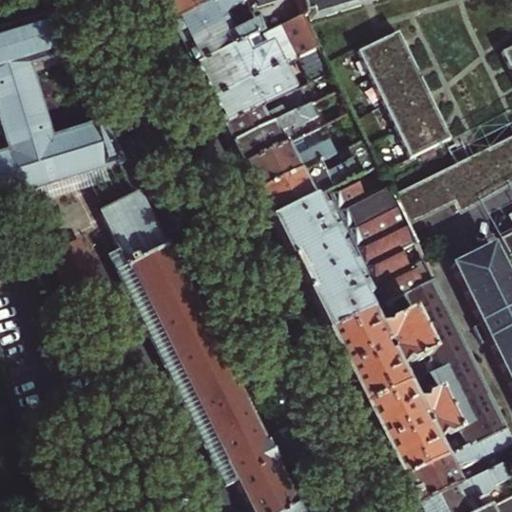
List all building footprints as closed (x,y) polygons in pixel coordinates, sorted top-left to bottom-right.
[(170,26),(220,0),(157,0),(157,1),(165,16),(170,26)] [(247,1),(246,0),(220,0),(170,26),(176,39),(182,50),(203,39),(201,35),(219,26),(221,28),(225,26),(222,20),(231,10),(247,1)] [(246,0),(247,1),(249,9),(277,0),(246,0)] [(294,0),(299,15),(304,24),(379,0),(294,0)] [(296,59),(316,49),(304,24),(299,15),(258,36),(192,70),(198,82),(208,103),(277,68),(296,59)] [(0,30),(0,125),(8,152),(0,154),(0,214),(110,181),(125,172),(105,131),(101,123),(52,139),(29,67),(68,55),(60,39),(59,40),(56,33),(48,16),(0,30)] [(258,36),(254,24),(238,32),(228,32),(225,26),(221,28),(219,26),(201,35),(203,39),(182,50),(187,60),(192,70),(258,36)] [(396,35),(356,55),(406,163),(418,157),(421,163),(434,157),(431,151),(448,143),(396,35)] [(328,74),(316,49),(296,59),(308,84),(328,74)] [(511,49),(499,56),(511,84),(511,49)] [(290,93),(277,68),(208,103),(214,114),(221,128),(290,93)] [(304,108),(295,91),(290,93),(221,128),(226,138),(230,146),(304,108)] [(317,116),(312,104),(304,108),(230,146),(236,158),(241,168),(309,133),(304,124),(313,120),(312,118),(317,116)] [(316,148),(309,133),(241,168),(249,183),(255,196),(318,163),(343,150),(336,138),(316,148)] [(511,139),(391,200),(403,224),(405,229),(452,205),(459,215),(511,185),(511,139)] [(327,193),(353,179),(375,168),(361,140),(345,149),(351,161),(324,175),(318,163),(255,196),(262,211),(268,222),(310,201),(327,193)] [(353,179),(327,193),(340,218),(336,221),(338,224),(342,222),(350,238),(362,246),(403,224),(391,200),(383,184),(361,195),(353,179)] [(327,193),(310,201),(324,228),(329,226),(332,230),(326,233),(335,250),(350,238),(342,222),(338,224),(336,221),(340,218),(327,193)] [(155,233),(136,194),(99,213),(118,252),(107,257),(223,488),(234,483),(248,511),(286,511),(294,508),(271,463),(273,462),(264,446),(263,446),(155,233)] [(325,335),(367,314),(359,298),(354,288),(351,282),(343,265),(335,250),(326,233),(332,230),(329,226),(324,228),(310,201),(268,222),(276,238),(286,258),(298,281),(308,302),(318,321),(325,335)] [(362,246),(361,260),(367,272),(384,305),(402,296),(431,281),(405,229),(403,224),(362,246)] [(343,265),(361,260),(362,246),(350,238),(335,250),(343,265)] [(79,242),(49,256),(71,298),(100,283),(79,242)] [(511,290),(489,244),(448,264),(474,318),(466,322),(478,347),(486,343),(511,395),(511,290)] [(361,260),(343,265),(351,282),(356,279),(363,275),(367,272),(361,260)] [(367,272),(363,275),(356,279),(351,282),(354,288),(359,298),(367,314),(368,314),(384,305),(367,272)] [(429,370),(427,376),(435,391),(423,397),(421,404),(411,402),(404,388),(362,409),(381,447),(388,461),(399,483),(503,430),(431,281),(402,296),(410,312),(431,354),(428,356),(429,358),(427,366),(429,370)] [(431,354),(410,312),(386,323),(385,327),(376,329),(376,324),(375,319),(372,316),(368,314),(367,314),(325,335),(339,362),(351,387),(359,402),(362,409),(404,388),(405,387),(406,382),(405,378),(402,374),(398,372),(405,364),(408,365),(428,356),(431,354)] [(511,445),(503,430),(399,483),(406,497),(413,510),(456,488),(449,474),(454,472),(457,473),(511,445)] [(511,474),(505,462),(456,488),(413,510),(414,511),(476,511),(470,499),(504,481),(503,478),(511,474)] [(511,511),(511,495),(479,511),(511,511)]
